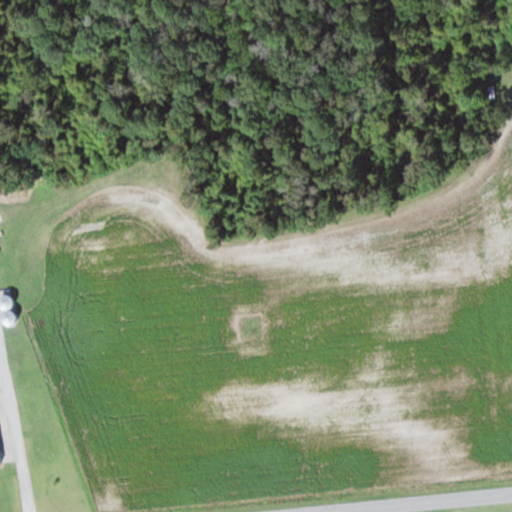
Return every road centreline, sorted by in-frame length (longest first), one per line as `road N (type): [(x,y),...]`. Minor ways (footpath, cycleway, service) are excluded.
road 1 (residential): [(299,511),(511,491)]
road 2 (residential): [(30,511),(0,351)]
